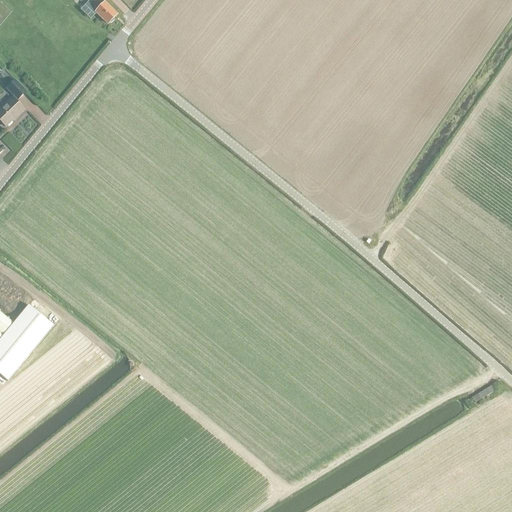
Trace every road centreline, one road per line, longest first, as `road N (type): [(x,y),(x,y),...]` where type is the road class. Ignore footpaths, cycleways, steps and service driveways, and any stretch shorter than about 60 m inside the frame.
road 1 (unclassified): [(511,378),(112,48)]
road 2 (tertiary): [(0,183),(112,48)]
